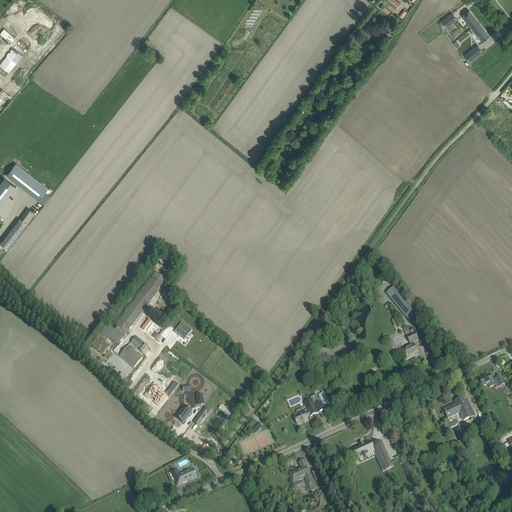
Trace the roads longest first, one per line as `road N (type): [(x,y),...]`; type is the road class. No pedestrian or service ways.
road 1 (track): [(275,374),(472,119)]
road 2 (unclassified): [(222,481),(0,290)]
road 3 (unclassified): [(239,474),(473,365)]
road 4 (residential): [(254,312),(189,265),(226,215),(290,262)]
road 5 (unknown): [(150,422),(172,380),(136,328),(123,347)]
road 6 (residential): [(430,244),(483,308),(450,336)]
